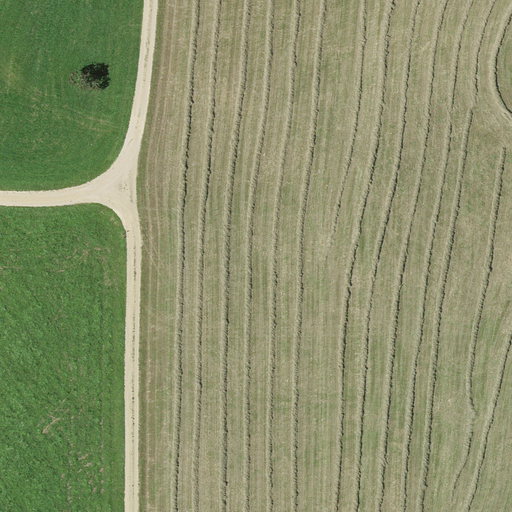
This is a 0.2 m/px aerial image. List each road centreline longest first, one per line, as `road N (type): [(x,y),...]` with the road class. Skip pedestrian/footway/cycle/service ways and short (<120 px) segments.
road 1 (track): [(135,206),(136,511)]
road 2 (track): [(154,0),(135,206)]
road 3 (track): [(0,196),(135,206)]
